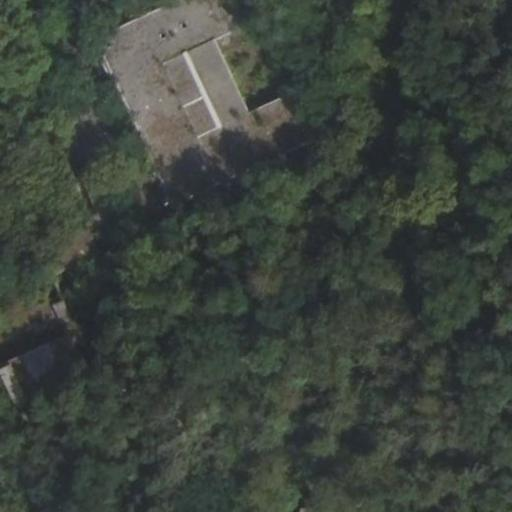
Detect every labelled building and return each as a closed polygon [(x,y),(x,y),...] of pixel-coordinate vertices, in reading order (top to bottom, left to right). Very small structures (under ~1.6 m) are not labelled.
[(23,0),(2,0),(0,1),(0,83),(52,59),(37,29),(50,23),(44,9),(31,16),(23,0)] [(302,89),(253,111),(219,39),(269,16),(261,0),(178,0),(98,37),(176,205),(275,160),(325,136),(302,89)] [(442,0),(447,10),(469,0),(442,0)] [(496,2),(494,0),(478,0),(483,8),(496,2)] [(401,33),(389,37),(393,49),(405,45),(401,33)] [(509,110),(511,108),(511,78),(502,57),(488,63),(492,75),(504,99),(509,110)] [(475,111),(504,99),(492,75),(465,87),(475,111)] [(92,225),(91,221),(74,182),(35,89),(0,105),(0,172),(26,233),(50,285),(106,261),(92,225)] [(433,137),(421,140),(424,154),(437,151),(433,137)] [(511,146),(508,147),(497,160),(505,205),(511,211),(511,146)] [(109,166),(74,182),(91,221),(92,225),(136,224),(109,166)] [(0,261),(0,243),(26,233),(0,172),(0,274),(5,272),(0,261)] [(394,226),(406,206),(368,185),(357,204),(376,216),(393,225),(394,226)] [(267,218),(278,215),(276,205),(264,208),(267,218)] [(388,236),(393,225),(376,216),(371,226),(388,236)] [(279,257),(271,234),(218,250),(226,275),(279,257)] [(398,303),(403,260),(383,257),(377,300),(398,303)] [(387,344),(369,374),(313,258),(209,307),(221,330),(115,381),(95,398),(102,413),(97,415),(142,511),(165,511),(242,475),(247,471),(250,466),(252,461),(253,456),(252,448),(250,444),(253,442),(275,425),(316,406),(333,438),(350,453),(354,455),(369,433),(396,397),(406,400),(425,364),(387,344)] [(499,297),(511,299),(511,277),(502,276),(499,297)] [(70,349),(77,347),(52,292),(0,315),(0,437),(12,464),(14,463),(40,452),(30,429),(95,398),(115,381),(107,364),(90,372),(82,357),(75,360),(70,349)] [(511,397),(511,377),(495,375),(488,374),(485,394),(511,397)] [(280,498),(294,471),(275,425),(253,442),(280,498)] [(478,511),(511,511),(511,494),(428,469),(420,466),(406,458),(369,433),(354,455),(392,482),(401,485),(414,492),(478,511)] [(0,469),(12,464),(0,437),(0,469)] [(333,473),(350,453),(333,438),(319,455),(333,473)] [(70,511),(53,471),(49,473),(40,452),(14,463),(22,481),(24,483),(26,490),(29,489),(40,511),(70,511)] [(277,511),(270,496),(258,502),(262,511),(277,511)]
